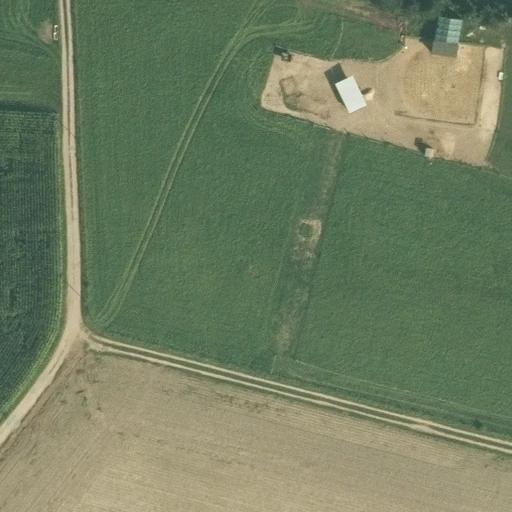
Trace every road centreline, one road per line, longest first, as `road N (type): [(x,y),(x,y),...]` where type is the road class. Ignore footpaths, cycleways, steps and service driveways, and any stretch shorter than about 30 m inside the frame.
road 1 (track): [(65,0),(73,336),(0,434)]
road 2 (track): [(73,336),(511,453)]
